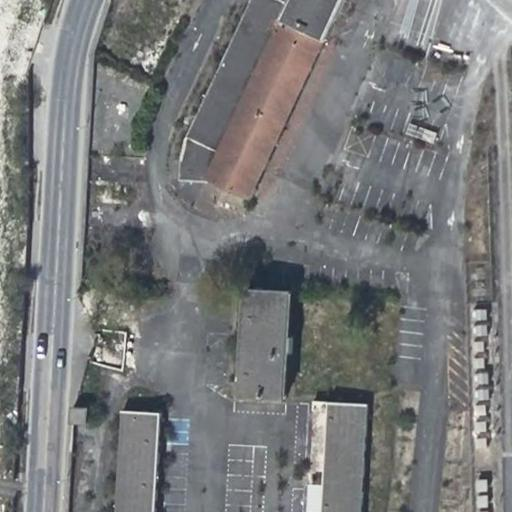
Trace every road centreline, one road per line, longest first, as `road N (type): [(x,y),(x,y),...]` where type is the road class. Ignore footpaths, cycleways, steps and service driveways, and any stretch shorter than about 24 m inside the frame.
road 1 (tertiary): [(80,0),(64,48),(40,511)]
road 2 (unknown): [(506,511),(499,339)]
